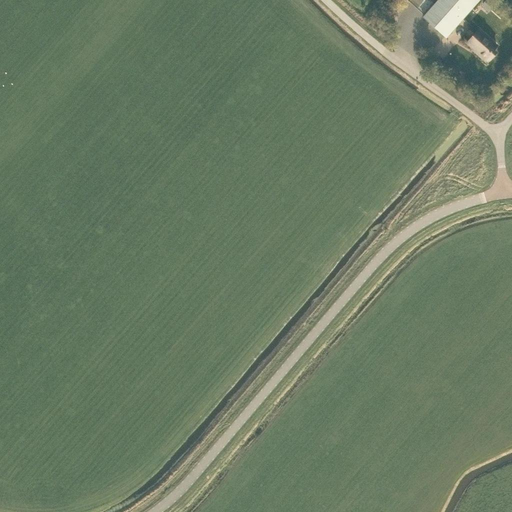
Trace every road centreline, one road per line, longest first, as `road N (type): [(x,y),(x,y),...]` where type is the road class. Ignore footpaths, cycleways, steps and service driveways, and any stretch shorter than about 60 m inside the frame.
road 1 (tertiary): [(155,511),(395,242),(446,210),(503,193)]
road 2 (unclassified): [(501,138),(324,0)]
